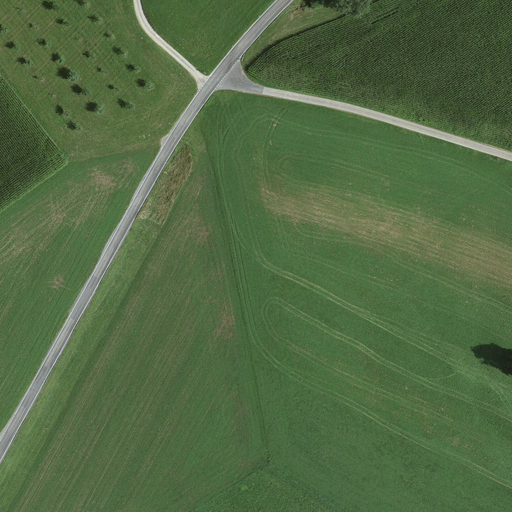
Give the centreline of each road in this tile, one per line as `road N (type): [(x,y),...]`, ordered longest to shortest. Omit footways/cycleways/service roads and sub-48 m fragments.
road 1 (unclassified): [(0,451),(170,146),(284,0)]
road 2 (track): [(511,158),(393,120),(268,93),(223,69)]
